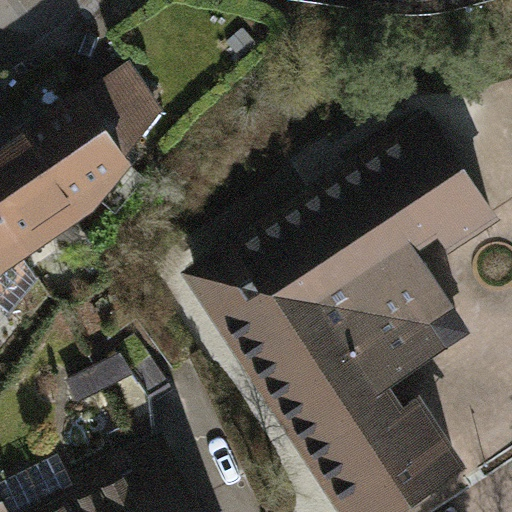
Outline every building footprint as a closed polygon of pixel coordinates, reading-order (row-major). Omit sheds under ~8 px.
[(127,58),(83,88),(134,163),(171,119),(127,58)] [(0,142),(0,273),(5,267),(94,208),(134,163),(83,88),(39,117),(0,142)] [(430,110),(183,268),(340,511),(396,511),(465,469),(419,396),(404,406),(391,385),(472,332),(417,247),(438,234),(450,252),(501,217),(430,110)] [(0,300),(0,323),(4,327),(43,291),(28,275),(0,300)] [(8,511),(204,511),(164,427),(4,503),(8,511)] [(0,511),(8,511),(4,503),(0,494),(0,511)]
